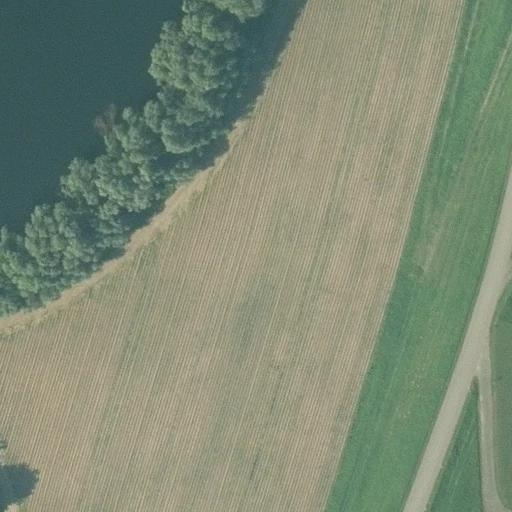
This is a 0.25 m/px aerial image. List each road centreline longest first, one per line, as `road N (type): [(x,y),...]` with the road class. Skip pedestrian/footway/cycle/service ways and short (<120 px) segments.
road 1 (track): [(511,48),(441,231),(424,240),(478,0)]
road 2 (unclassified): [(413,511),(495,272)]
